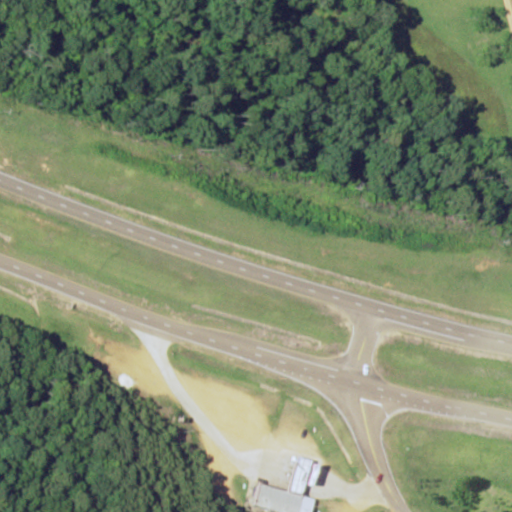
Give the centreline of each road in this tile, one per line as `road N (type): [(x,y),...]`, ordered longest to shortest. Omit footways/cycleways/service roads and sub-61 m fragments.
road 1 (trunk): [(511,342),(375,310),(0,176)]
road 2 (trunk): [(0,259),(357,382),(511,419)]
road 3 (residential): [(409,511),(357,382),(375,310)]
